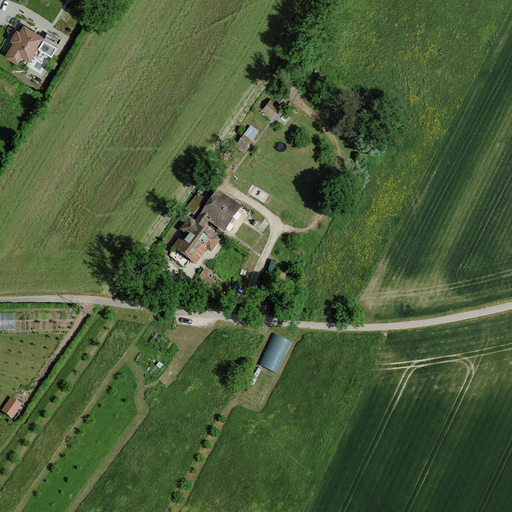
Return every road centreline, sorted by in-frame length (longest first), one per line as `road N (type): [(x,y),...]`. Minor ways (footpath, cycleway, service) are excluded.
road 1 (unclassified): [(0,300),(80,299),(349,327),(511,305)]
road 2 (track): [(351,511),(317,472),(387,326)]
road 3 (track): [(279,227),(317,221),(337,166),(331,135),(299,102)]
road 4 (track): [(250,299),(279,227),(215,176)]
